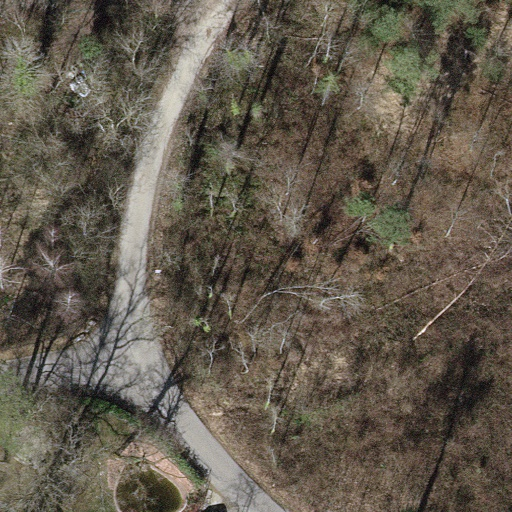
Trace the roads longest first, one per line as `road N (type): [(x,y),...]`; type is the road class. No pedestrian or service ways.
road 1 (track): [(121,340),(129,86),(186,0)]
road 2 (unclassified): [(282,511),(121,340)]
road 3 (residential): [(0,364),(121,340)]
